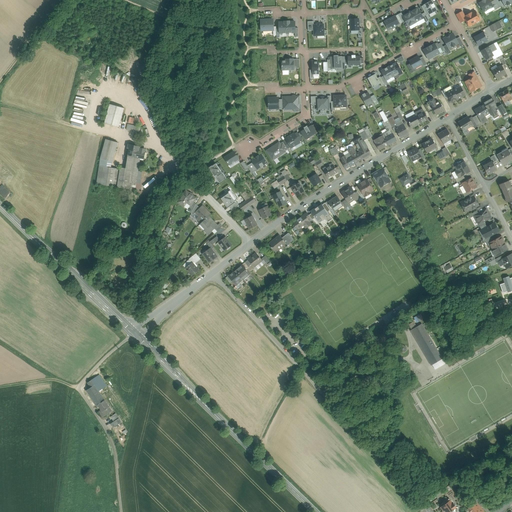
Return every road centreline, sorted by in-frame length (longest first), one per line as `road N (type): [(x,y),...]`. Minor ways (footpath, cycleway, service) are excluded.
road 1 (secondary): [(315,511),(134,334)]
road 2 (residential): [(248,243),(448,116)]
road 3 (residential): [(248,243),(167,156),(99,134)]
road 4 (secondary): [(134,334),(0,206)]
road 5 (residential): [(325,396),(212,273)]
road 6 (residential): [(306,88),(339,86),(456,24)]
